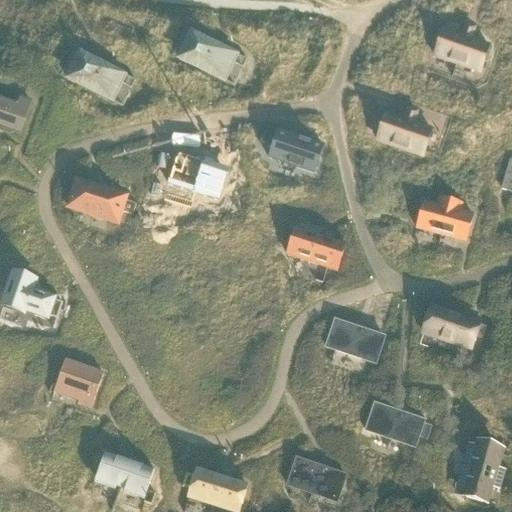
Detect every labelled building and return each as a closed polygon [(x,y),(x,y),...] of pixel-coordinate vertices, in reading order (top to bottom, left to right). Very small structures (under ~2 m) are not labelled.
[(468,40),(472,29),(465,26),(461,38),(442,31),(433,57),(478,73),(487,47),(468,40)] [(241,67),(245,59),(190,33),(193,35),(181,60),(178,58),(178,59),(233,85),(223,80),(232,63),(241,67)] [(130,87),(134,79),(79,53),(78,53),(82,55),(70,80),(66,78),(66,79),(121,105),(112,100),(120,83),(130,87)] [(16,105),(0,99),(0,126),(17,133),(28,101),(19,98),(16,105)] [(411,125),(415,113),(407,111),(403,122),(384,116),(375,141),(421,157),(430,131),(411,125)] [(262,131),(258,142),(260,143),(267,145),(271,146),(267,158),(313,173),(322,147),(276,131),(275,135),(271,134),(264,131),(262,131)] [(175,158),(167,185),(217,201),(225,174),(208,169),(210,161),(195,156),(193,164),(175,158)] [(511,162),(509,162),(501,190),(511,193),(511,162)] [(75,181),(66,207),(116,223),(119,212),(131,216),(135,204),(123,200),(124,197),(75,181)] [(439,235),(449,201),(443,200),(441,208),(422,202),(415,228),(439,235)] [(449,201),(439,235),(465,242),(472,216),(453,211),(455,203),(449,201)] [(343,245),(294,229),(293,232),(285,230),(281,241),(289,244),(285,255),(334,272),(343,245)] [(11,273),(0,305),(0,306),(23,315),(24,311),(46,319),(47,317),(55,320),(61,304),(52,301),(53,299),(31,291),(34,281),(11,273)] [(480,340),(484,328),(476,325),(477,323),(430,308),(421,334),(468,349),(472,338),(480,340)] [(373,364),(382,338),(333,321),(324,348),(373,364)] [(65,362),(56,389),(79,397),(77,405),(90,409),(102,375),(65,362)] [(424,439),(428,428),(421,425),(422,421),(373,405),(364,431),(413,448),(417,437),(424,439)] [(468,472),(461,497),(484,504),(489,486),(496,488),(500,472),(494,470),(499,453),(476,446),(475,449),(469,447),(462,470),(468,472)] [(149,505),(153,494),(145,491),(152,470),(103,453),(94,480),(144,497),(142,502),(149,505)] [(335,503),(344,476),(295,459),(286,486),(335,503)] [(185,476),(181,487),(189,490),(187,497),(233,511),(236,511),(245,486),(195,470),(193,478),(185,476)]
